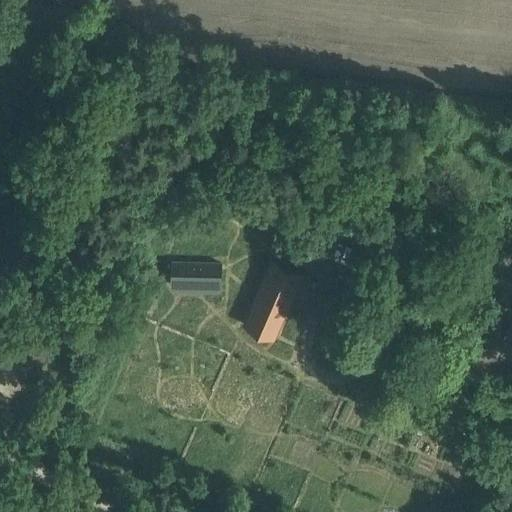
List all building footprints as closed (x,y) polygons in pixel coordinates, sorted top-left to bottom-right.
[(369,232),(332,216),(328,225),(365,240),(369,232)] [(244,316),(244,317),(276,331),(277,330),(273,328),(300,263),(303,265),(304,263),(271,250),(271,251),(275,253),(248,318),(244,316)] [(171,284),(178,285),(222,285),(222,264),(203,263),(203,262),(191,262),(191,263),(172,263),(171,281),(171,284)] [(511,315),(492,356),(511,365),(511,315)] [(52,331),(34,323),(17,359),(36,367),(52,331)]
